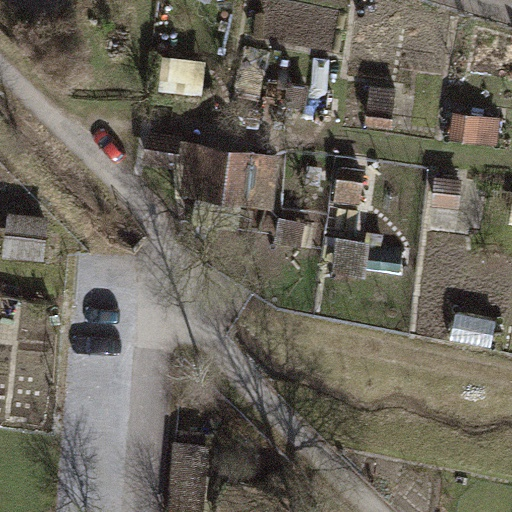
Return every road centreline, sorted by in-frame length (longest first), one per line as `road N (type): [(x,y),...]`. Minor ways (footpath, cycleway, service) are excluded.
road 1 (track): [(511,386),(276,342),(189,280)]
road 2 (track): [(189,280),(230,364),(378,511)]
road 3 (track): [(189,280),(158,307),(141,511)]
